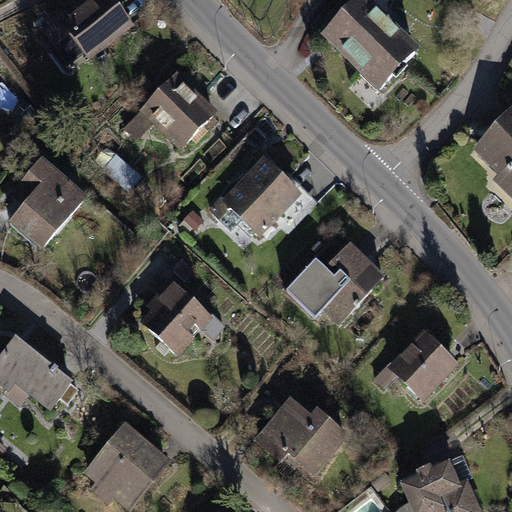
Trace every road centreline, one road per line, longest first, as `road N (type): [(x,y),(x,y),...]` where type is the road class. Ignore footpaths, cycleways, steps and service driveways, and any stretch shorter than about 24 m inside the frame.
road 1 (residential): [(0,282),(44,310),(277,511)]
road 2 (residential): [(194,0),(375,178)]
road 3 (residential): [(375,178),(464,267),(511,330)]
road 4 (residential): [(511,38),(494,70),(375,178)]
